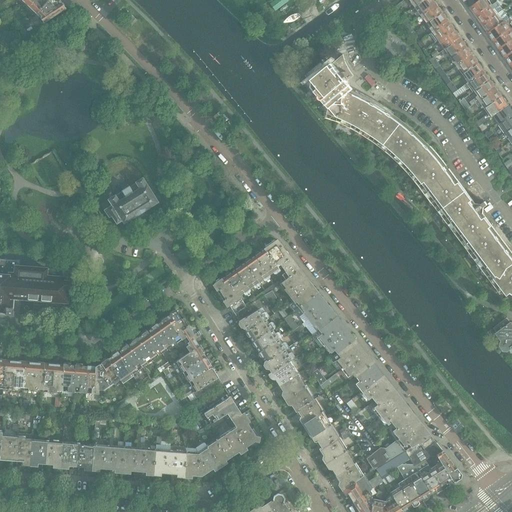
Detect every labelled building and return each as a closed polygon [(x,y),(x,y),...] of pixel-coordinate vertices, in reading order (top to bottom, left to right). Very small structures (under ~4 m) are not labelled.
[(29,6),(35,11),(46,0),(25,0),(30,5),(29,6)] [(57,0),(46,0),(35,11),(40,16),(43,22),(65,9),(64,7),(64,5),(62,3),(60,2),(59,1),(57,0)] [(287,0),(273,0),(269,3),(274,10),(288,0),(287,0)] [(423,0),(415,7),(421,15),(436,4),(434,1),(433,0),(423,0)] [(481,0),(479,2),(475,5),(471,8),(473,10),(472,11),(476,18),(477,17),(493,6),(492,5),(490,3),(488,0),(481,0)] [(482,25),(503,10),(497,2),(492,5),(493,6),(477,17),(479,19),(478,19),(482,25)] [(440,8),(439,8),(436,4),(421,15),(427,24),(442,13),(441,11),(441,10),(440,8)] [(504,21),(508,18),(503,10),(482,25),(486,32),(487,31),(488,32),(504,21)] [(443,14),(442,13),(427,24),(433,33),(448,22),(445,18),(446,17),(444,14),(443,14)] [(23,25),(28,18),(25,16),(22,19),(21,19),(19,22),(23,25)] [(494,41),(510,29),(504,21),(488,32),(490,35),(489,36),(493,40),(494,41)] [(450,24),(449,22),(448,22),(433,33),(430,35),(436,42),(437,41),(439,41),(454,30),(453,28),(453,27),(452,25),(450,24)] [(408,23),(403,26),(409,35),(414,32),(408,24),(408,23)] [(499,48),(511,39),(511,31),(510,29),(494,41),(496,43),(495,44),(498,48),(499,48)] [(456,31),(455,31),(454,30),(439,41),(445,49),(460,38),(458,35),(458,33),(456,31)] [(464,42),(462,42),(460,38),(445,49),(441,51),(444,55),(447,53),(451,58),(466,46),(465,45),(465,44),(464,42)] [(511,39),(499,48),(501,51),(501,52),(504,56),(505,57),(511,52),(511,39)] [(468,48),(467,48),(466,46),(451,58),(457,66),(472,55),(469,52),(470,50),(468,48)] [(372,101),(352,91),(355,88),(351,84),(348,79),(353,75),(347,65),(343,55),(323,71),(321,70),(315,75),(316,77),(313,80),(311,80),(310,81),(309,82),(309,83),(309,85),(309,86),(310,86),(311,87),(312,87),(320,96),(320,97),(321,98),(321,99),(322,99),(323,100),(329,107),(328,113),(340,118),(345,120),(349,122),(354,125),(361,129),(370,135),(372,136),(377,139),(384,144),(388,147),(394,152),(397,156),(403,161),(409,167),(410,169),(415,174),(424,185),(434,198),(435,197),(436,199),(433,202),(434,202),(434,203),(434,204),(434,205),(444,219),(445,219),(446,219),(447,220),(450,218),(452,220),(451,221),(460,233),(461,232),(464,237),(463,238),(473,250),(474,249),(475,252),(473,254),(473,255),(473,256),(473,257),(483,271),(484,271),(485,271),(486,271),(489,269),(490,271),(489,272),(507,296),(511,294),(511,252),(494,228),(496,227),(489,217),(487,219),(483,214),(484,208),(488,205),(485,202),(481,204),(478,204),(475,204),(473,201),(475,199),(462,181),(460,183),(449,169),(439,156),(431,147),(429,145),(427,144),(414,131),(413,130),(404,122),(391,112),(389,111),(379,105),(376,103),(372,101)] [(474,58),(472,55),(457,66),(457,67),(455,68),(458,71),(459,70),(462,74),(478,63),(477,61),(477,60),(476,59),(474,58)] [(480,65),(479,65),(478,63),(462,74),(469,83),(485,72),(482,68),(482,67),(480,65)] [(488,76),(487,75),(485,72),(469,83),(465,86),(468,90),(470,89),(473,93),(490,80),(489,79),(489,78),(488,76)] [(492,82),(491,82),(490,80),(473,93),(477,98),(470,102),(472,106),(476,104),(496,89),(494,86),(494,84),(492,82)] [(457,91),(451,82),(447,85),(447,86),(451,90),(452,92),(453,94),(457,91)] [(500,93),(499,92),(496,89),(476,104),(477,106),(481,104),(485,110),(502,97),(501,96),(501,95),(500,93)] [(504,99),(503,98),(502,97),(485,110),(488,114),(476,122),(479,126),(482,124),(493,117),(493,118),(509,107),(506,103),(506,101),(504,99)] [(511,111),(509,107),(493,118),(496,122),(498,125),(511,115),(511,111)] [(511,115),(498,125),(501,129),(503,127),(506,133),(511,128),(511,115)] [(121,221),(123,224),(157,203),(142,178),(135,183),(129,187),(128,187),(121,191),(122,191),(115,196),(114,195),(107,200),(108,200),(106,201),(100,205),(108,217),(111,216),(116,224),(121,221)] [(264,249),(263,249),(274,264),(279,270),(282,268),(285,272),(282,274),(286,279),(298,269),(297,268),(297,267),(276,240),(275,241),(273,240),(264,246),(264,248),(264,249)] [(254,255),(254,256),(267,275),(272,271),(273,273),(275,273),(279,270),(274,264),(263,249),(259,252),(257,251),(254,253),(254,255)] [(244,262),(244,263),(257,282),(261,279),(262,280),(264,280),(268,278),(268,276),(267,275),(254,256),(249,259),(247,258),(244,260),(244,262)] [(0,312),(5,313),(5,315),(7,315),(7,316),(12,316),(14,298),(52,302),(51,304),(52,304),(52,299),(61,300),(61,302),(62,302),(62,303),(63,304),(63,305),(64,306),(65,307),(66,307),(67,307),(68,307),(68,306),(69,306),(69,305),(70,305),(70,304),(70,303),(72,285),(72,284),(71,283),(70,282),(69,282),(69,281),(65,281),(66,278),(46,276),(46,269),(18,267),(19,261),(0,259),(0,312)] [(234,269),(247,289),(251,286),(252,287),(254,287),(258,285),(258,283),(257,282),(244,263),(239,266),(237,265),(236,266),(234,267),(234,269)] [(225,276),(224,276),(237,296),(242,292),(243,294),(244,294),(248,292),(248,290),(247,289),(234,269),(229,273),(227,272),(225,274),(225,276)] [(286,279),(281,283),(285,288),(283,290),(288,296),(306,282),(301,275),(302,273),(300,271),(299,271),(298,269),(286,279)] [(214,284),(212,285),(226,307),(228,305),(239,298),(237,296),(224,276),(220,279),(219,278),(214,282),(215,283),(214,284)] [(306,282),(288,296),(293,303),(291,304),(295,309),(299,306),(316,293),(316,292),(316,291),(314,288),(312,288),(306,282)] [(272,284),(263,290),(265,293),(275,287),(273,284),(272,284)] [(263,290),(253,297),(255,300),(265,293),(263,290)] [(267,293),(263,295),(268,303),(272,300),(268,293),(267,294),(267,293)] [(316,293),(299,306),(295,309),(294,311),(298,316),(302,313),(307,320),(325,305),(320,299),(321,297),(318,294),(316,293)] [(245,307),(234,314),(238,321),(258,308),(259,309),(268,303),(263,295),(254,301),(245,307)] [(239,298),(228,305),(234,314),(245,307),(244,305),(239,298)] [(325,305),(307,320),(311,326),(313,324),(318,330),(335,316),(334,315),(332,312),(330,312),(325,305)] [(258,308),(238,321),(239,322),(239,325),(243,332),(265,319),(267,317),(267,315),(265,312),(263,312),(261,313),(259,309),(258,308)] [(166,317),(181,339),(185,336),(189,342),(187,343),(189,345),(186,347),(190,352),(198,346),(191,336),(193,335),(182,318),(181,319),(174,309),(168,314),(169,315),(166,317)] [(298,327),(289,315),(283,319),(288,326),(292,331),(298,327)] [(158,323),(156,324),(171,346),(181,339),(166,317),(166,318),(164,316),(159,320),(160,321),(159,322),(158,323)] [(335,316),(318,330),(311,336),(314,339),(317,337),(323,345),(343,329),(338,322),(339,320),(337,317),(336,317),(335,316)] [(511,323),(507,318),(496,326),(494,328),(497,333),(496,334),(501,342),(500,342),(499,347),(502,352),(507,351),(509,350),(511,353),(511,352),(511,323),(511,322),(511,323)] [(249,338),(251,341),(271,329),(273,328),(274,326),(272,323),(270,322),(268,324),(265,319),(243,332),(247,337),(249,338)] [(148,330),(146,331),(161,352),(171,346),(156,324),(156,325),(155,323),(149,327),(150,328),(149,329),(148,330)] [(298,327),(292,331),(295,335),(304,327),(302,324),(298,327)] [(255,348),(258,352),(278,339),(280,338),(280,336),(278,333),(276,332),(274,334),(271,329),(251,341),(252,342),(251,344),(253,347),(255,348)] [(343,329),(323,345),(330,352),(333,350),(336,354),(354,340),(353,339),(353,338),(351,335),(349,336),(343,329)] [(138,337),(137,338),(152,359),(161,352),(146,331),(145,330),(139,334),(140,335),(139,336),(140,336),(138,337)] [(128,344),(126,345),(141,366),(152,359),(137,338),(136,338),(135,337),(130,341),(130,342),(130,343),(128,344)] [(262,358),(264,362),(284,349),(286,348),(286,346),(284,343),(282,343),(280,344),(278,339),(258,352),(258,354),(259,357),(262,358)] [(354,340),(336,354),(340,358),(336,361),(342,368),(362,353),(357,346),(358,344),(355,341),(354,340)] [(117,352),(116,352),(131,373),(141,366),(126,345),(125,344),(120,347),(121,349),(120,349),(120,350),(117,352)] [(198,346),(190,352),(185,355),(180,359),(176,361),(182,370),(204,356),(202,354),(204,352),(200,346),(199,347),(198,346)] [(268,368),(270,372),(288,361),(292,358),(292,356),(291,353),(289,353),(287,354),(284,349),(264,362),(265,363),(263,364),(266,369),(268,368)] [(109,358),(107,359),(114,370),(113,370),(119,378),(121,381),(131,373),(116,352),(115,350),(114,351),(114,352),(110,354),(111,356),(110,356),(110,357),(109,358)] [(306,350),(300,354),(304,359),(309,355),(306,350)] [(362,353),(342,368),(349,376),(352,374),(355,378),(372,364),(371,363),(372,362),(369,359),(367,359),(362,353)] [(204,356),(182,370),(188,381),(211,367),(209,363),(210,362),(207,357),(205,358),(205,357),(204,357),(204,356)] [(98,389),(98,393),(101,398),(104,396),(102,390),(103,390),(103,391),(113,384),(113,382),(119,378),(113,370),(114,370),(107,359),(105,357),(104,358),(100,361),(101,363),(100,364),(102,366),(101,367),(98,369),(98,389)] [(5,360),(3,386),(8,386),(8,388),(17,389),(17,387),(22,387),(24,361),(19,361),(19,362),(17,363),(12,363),(10,362),(10,360),(5,360)] [(24,361),(22,387),(27,387),(27,390),(36,391),(36,388),(42,389),(44,363),(38,362),(38,364),(36,365),(35,365),(31,365),(29,363),(30,362),(24,361)] [(275,378),(279,385),(296,374),(288,361),(270,372),(271,372),(268,374),(271,379),(273,379),(275,378)] [(61,390),(61,396),(73,397),(73,391),(75,363),(75,365),(70,365),(70,363),(63,362),(63,364),(61,390)] [(44,363),(42,389),(47,389),(47,392),(55,392),(55,390),(61,390),(63,364),(58,364),(58,366),(55,366),(51,366),(49,365),(49,363),(44,363)] [(73,391),(85,392),(87,366),(82,366),(81,366),(82,364),(75,363),(73,391)] [(87,364),(87,366),(85,392),(98,393),(98,389),(98,369),(96,370),(94,370),(95,367),(93,367),(93,365),(88,364),(87,364)] [(372,364),(355,378),(358,382),(355,384),(361,392),(381,376),(375,370),(376,367),(374,365),(373,365),(372,364)] [(211,367),(188,381),(194,391),(217,377),(215,373),(216,372),(213,367),(212,368),(211,367)] [(315,379),(321,374),(317,369),(313,372),(312,373),(315,379)] [(279,385),(277,386),(278,386),(279,385),(283,392),(282,393),(282,395),(285,400),(304,387),(296,374),(279,385)] [(326,381),(321,374),(315,379),(320,386),(326,381)] [(335,374),(326,381),(320,386),(322,389),(328,385),(338,378),(335,374)] [(381,376),(361,392),(367,399),(370,397),(373,401),(391,387),(390,386),(390,385),(388,383),(386,383),(382,378),(381,376)] [(141,377),(136,381),(141,387),(145,384),(141,377)] [(195,391),(192,393),(196,398),(220,382),(217,377),(194,391),(195,391)] [(304,387),(285,400),(287,404),(291,404),(295,411),(294,412),(296,410),(313,400),(304,387)] [(391,387),(373,401),(377,405),(373,408),(380,416),(399,399),(394,393),(395,391),(393,388),(392,388),(391,387)] [(229,397),(204,414),(210,424),(223,416),(228,413),(232,419),(239,414),(229,397)] [(313,400),(296,410),(301,417),(300,418),(299,420),(302,425),(321,413),(322,412),(314,399),(313,400)] [(399,399),(380,416),(386,423),(389,421),(392,425),(410,411),(409,410),(409,409),(407,406),(404,406),(401,402),(399,399)] [(449,408),(442,400),(439,403),(438,404),(437,405),(443,412),(449,408)] [(410,411),(392,425),(395,428),(392,431),(398,439),(418,423),(413,417),(413,415),(411,412),(410,412),(410,411)] [(228,413),(223,416),(227,421),(229,424),(234,421),(232,419),(228,413)] [(239,414),(232,419),(234,421),(237,427),(233,430),(244,447),(250,443),(251,446),(252,445),(257,442),(258,442),(258,437),(253,430),(253,429),(250,430),(247,425),(245,423),(248,421),(243,413),(240,415),(239,414)] [(321,413),(302,425),(306,432),(309,437),(328,425),(321,413)] [(223,416),(210,424),(214,430),(227,421),(223,416)] [(372,455),(366,460),(373,470),(375,469),(404,451),(417,443),(418,444),(419,443),(430,435),(424,429),(423,430),(418,423),(398,439),(385,449),(380,448),(373,454),(371,455),(372,455)] [(200,429),(196,424),(190,428),(193,434),(197,431),(200,429)] [(328,425),(309,437),(313,442),(315,443),(319,449),(336,438),(338,438),(329,424),(328,425)] [(370,425),(365,428),(369,433),(374,430),(370,425)] [(344,428),(338,431),(341,436),(346,433),(344,428)] [(233,430),(220,439),(231,456),(238,451),(240,454),(246,450),(244,447),(233,430)] [(343,440),(351,435),(348,431),(346,433),(341,436),(343,440)] [(15,438),(14,461),(22,461),(22,464),(29,465),(31,441),(31,435),(16,434),(15,438)] [(419,443),(418,444),(423,451),(424,449),(434,442),(430,435),(419,443)] [(0,459),(14,461),(15,438),(0,436),(0,459)] [(319,449),(318,450),(323,458),(322,459),(325,464),(345,451),(336,438),(319,449)] [(220,439),(207,447),(208,448),(220,467),(225,463),(224,460),(230,456),(231,456),(220,439)] [(31,441),(29,465),(36,466),(36,463),(44,463),(45,463),(47,443),(31,441)] [(108,448),(107,468),(115,469),(115,472),(122,472),(124,442),(123,449),(108,448)] [(124,442),(122,472),(129,473),(129,470),(138,471),(139,451),(130,450),(131,443),(124,442)] [(417,443),(404,451),(409,459),(412,465),(413,466),(424,459),(428,457),(430,455),(434,456),(436,455),(442,451),(434,442),(424,449),(423,451),(418,444),(417,443)] [(47,443),(45,463),(53,464),(53,467),(60,467),(62,444),(47,443)] [(204,443),(195,449),(197,455),(200,476),(212,468),(214,470),(220,467),(208,448),(207,447),(204,443)] [(62,444),(60,467),(67,468),(67,465),(74,466),(76,466),(77,445),(62,444)] [(77,445),(76,466),(84,466),(84,469),(91,470),(93,447),(77,445)] [(155,452),(153,475),(159,475),(160,472),(168,473),(170,453),(171,446),(155,445),(155,452)] [(93,447),(91,470),(98,471),(98,467),(106,468),(107,468),(108,448),(93,447)] [(186,454),(183,477),(190,478),(190,475),(200,476),(197,455),(195,449),(184,448),(186,454)] [(139,451),(138,471),(146,471),(146,474),(153,475),(155,452),(139,451)] [(345,451),(325,464),(328,469),(330,469),(334,476),(353,464),(345,451)] [(381,477),(409,459),(404,451),(375,469),(381,477)] [(442,451),(436,455),(440,461),(453,483),(460,479),(461,475),(442,451)] [(170,453),(168,473),(177,474),(177,477),(183,477),(186,454),(170,453)] [(424,459),(413,466),(432,495),(436,492),(436,493),(442,489),(431,470),(428,466),(424,459)] [(437,467),(431,470),(442,489),(449,485),(448,484),(452,481),(453,483),(440,461),(435,464),(437,467)] [(353,464),(334,476),(339,483),(338,485),(342,490),(361,478),(353,464)] [(402,464),(399,466),(409,481),(421,500),(422,501),(424,501),(427,499),(428,497),(427,496),(431,494),(431,495),(432,495),(413,466),(412,465),(402,464)] [(421,500),(409,481),(399,466),(397,468),(404,479),(397,484),(399,487),(412,506),(412,507),(415,507),(417,505),(418,503),(418,502),(421,500)] [(390,472),(380,478),(383,482),(385,485),(394,479),(390,472)] [(361,478),(342,490),(345,495),(347,494),(352,501),(367,492),(370,490),(383,482),(380,478),(378,475),(365,483),(362,477),(361,478)] [(412,506),(399,487),(390,493),(392,496),(401,511),(406,511),(407,511),(409,509),(408,508),(412,506)] [(369,511),(373,499),(370,499),(370,497),(367,492),(352,501),(358,511),(369,511)] [(269,502),(267,504),(272,511),(291,511),(288,511),(287,511),(282,503),(283,498),(281,495),(277,494),(273,496),(272,500),(269,502)] [(383,502),(380,511),(400,511),(401,511),(392,496),(386,499),(385,503),(383,502)] [(369,511),(380,511),(383,502),(373,499),(369,511)]
